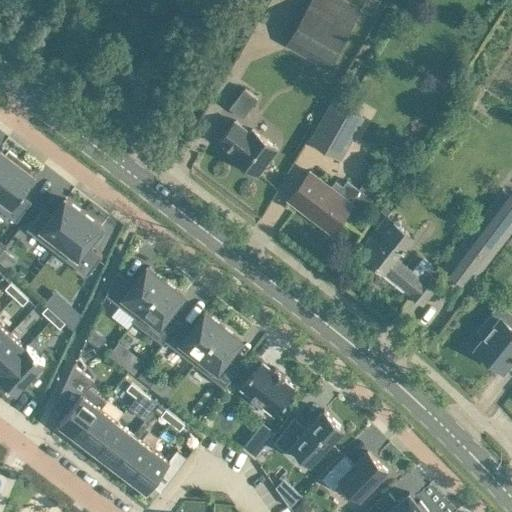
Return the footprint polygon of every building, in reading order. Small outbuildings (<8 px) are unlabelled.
[(349,0),(310,0),(287,43),(328,66),(362,7),(349,0)] [(244,87),(230,106),(243,116),(258,97),(244,87)] [(332,97),(308,139),(341,158),(365,116),(332,97)] [(235,119),(219,140),(234,151),(233,153),(234,154),(241,159),(239,160),(257,174),(277,147),(252,128),(250,131),(235,119)] [(0,183),(21,157),(9,148),(6,151),(0,147),(0,183)] [(0,206),(17,219),(31,200),(21,192),(35,173),(30,169),(32,166),(21,157),(0,183),(0,206)] [(301,182),(289,198),(302,208),(304,205),(310,209),(307,212),(331,231),(343,215),(351,204),(348,202),(359,188),(348,179),(343,185),(336,180),(331,187),(309,171),(301,182)] [(400,185),(381,210),(387,215),(388,214),(407,190),(400,185)] [(502,187),(444,264),(453,271),(456,267),(465,274),(462,278),(470,284),(511,228),(511,189),(509,192),(502,187)] [(41,208),(27,228),(55,249),(84,210),(64,195),(50,214),(41,208)] [(84,210),(55,249),(87,274),(102,254),(89,244),(103,225),(84,210)] [(378,226),(367,240),(375,247),(367,258),(384,271),(385,270),(412,291),(411,292),(423,302),(435,286),(440,280),(428,271),(432,266),(422,259),(413,271),(406,266),(405,267),(394,259),(403,247),(414,234),(388,214),(387,215),(378,226)] [(106,293),(135,316),(167,277),(147,262),(131,282),(116,270),(106,293)] [(187,293),(167,277),(135,316),(133,320),(162,343),(165,339),(180,320),(171,313),(187,293)] [(14,295),(19,289),(11,281),(5,287),(14,295)] [(28,297),(19,289),(14,295),(23,303),(28,297)] [(486,334),(476,346),(503,368),(511,357),(511,310),(508,307),(499,300),(477,327),(486,334)] [(51,319),(56,313),(48,305),(42,311),(51,319)] [(193,362),(225,322),(205,306),(189,327),(180,320),(165,339),(193,362)] [(74,329),(81,314),(76,309),(65,321),(74,329)] [(56,313),(51,319),(60,327),(65,321),(56,313)] [(0,321),(0,342),(10,331),(0,321)] [(193,362),(224,386),(239,366),(229,358),(244,338),(225,322),(193,362)] [(10,331),(0,342),(0,374),(28,344),(27,343),(26,345),(10,331)] [(28,344),(0,374),(0,376),(16,391),(45,359),(28,344)] [(130,352),(122,362),(135,371),(142,361),(130,352)] [(241,384),(274,411),(295,385),(283,376),(285,374),(275,366),(273,368),(262,359),(241,384)] [(74,363),(59,393),(73,404),(88,384),(90,385),(94,379),(74,363)] [(136,395),(141,389),(131,381),(126,388),(136,395)] [(100,405),(101,406),(107,398),(90,385),(88,384),(73,404),(59,422),(77,435),(100,405)] [(150,396),(141,389),(136,395),(145,402),(150,396)] [(94,449),(117,418),(101,406),(100,405),(77,435),(94,449)] [(161,414),(170,421),(175,415),(165,407),(161,414)] [(343,427),(324,408),(306,427),(293,415),(274,440),(284,450),(291,443),(310,461),(343,427)] [(184,422),(175,415),(170,421),(180,428),(184,422)] [(94,449),(111,462),(135,432),(117,418),(94,449)] [(111,462),(129,475),(152,445),(135,432),(111,462)] [(252,433),(242,446),(255,455),(265,443),(252,433)] [(169,459),(152,445),(129,475),(146,489),(169,459)] [(339,480),(359,500),(389,469),(367,448),(354,462),(344,453),(322,476),(333,487),(339,480)] [(281,482),(295,500),(316,485),(303,466),(281,482)] [(395,500),(387,489),(362,511),(426,511),(409,489),(395,500)] [(303,498),(295,506),(300,511),(305,511),(311,507),(303,498)]
